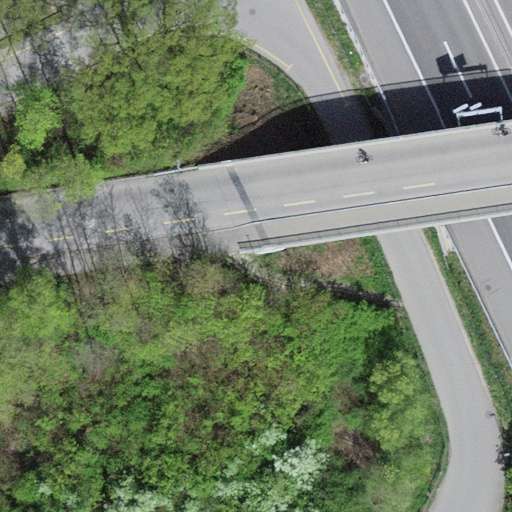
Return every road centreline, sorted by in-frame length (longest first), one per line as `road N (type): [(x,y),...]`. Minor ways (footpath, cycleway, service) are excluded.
road 1 (tertiary): [(511,157),(0,231)]
road 2 (motorway): [(424,0),(511,184)]
